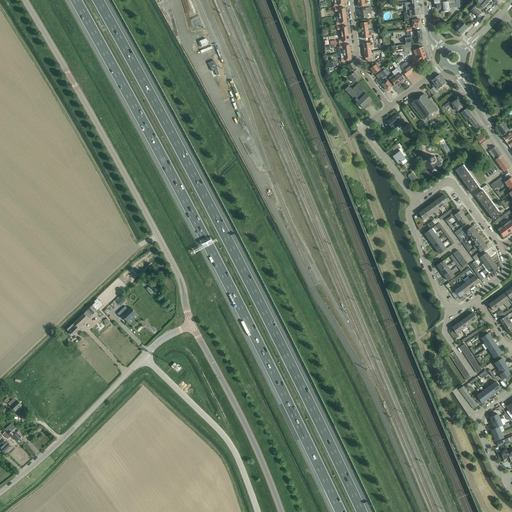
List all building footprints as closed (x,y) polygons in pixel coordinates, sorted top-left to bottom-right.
[(394,0),(395,2),(395,6),(398,6),(398,7),(405,6),(406,10),(409,9),(409,10),(418,8),(417,0),(394,0)] [(433,0),(434,4),(437,4),(437,9),(443,9),(443,11),(449,11),(449,8),(459,7),(458,0),(433,0)] [(481,13),(474,6),(472,8),(471,6),(469,8),(477,17),(481,13)] [(360,18),(365,18),(368,17),(367,13),(372,13),(371,7),(365,8),(365,11),(359,11),(360,18)] [(338,9),(338,8),(334,8),(335,12),(338,11),(339,16),(346,15),(345,8),(338,9)] [(409,9),(406,10),(406,12),(408,12),(408,16),(414,16),(419,15),(418,8),(409,10),(409,9)] [(337,26),(340,25),(340,24),(347,23),(346,15),(339,16),(336,17),(337,22),(336,22),(337,26)] [(410,20),(406,21),(406,24),(412,23),(412,24),(411,24),(411,26),(412,27),(416,27),(421,26),(420,19),(415,20),(410,20)] [(461,34),(467,27),(461,21),(454,28),(461,34)] [(362,31),(368,30),(367,27),(370,27),(369,22),(361,23),(362,31)] [(340,30),(341,35),(348,34),(347,26),(340,27),(340,26),(337,27),(337,30),(340,30)] [(368,33),(368,30),(362,31),(363,39),(371,37),(370,32),(368,33)] [(421,31),(413,32),(414,37),(410,38),(411,43),(422,41),(421,31)] [(339,44),(342,43),(342,42),(349,41),(348,34),(341,35),(342,40),(338,40),(339,44)] [(206,38),(198,42),(201,47),(208,44),(206,38)] [(364,52),(370,51),(370,48),(372,48),(372,42),(363,43),(364,52)] [(343,45),(343,44),(339,45),(340,49),(343,48),(343,53),(350,52),(349,45),(343,45)] [(401,65),(398,67),(402,72),(406,77),(417,69),(419,67),(418,65),(421,63),(426,61),(429,60),(427,61),(422,47),(424,47),(424,46),(422,47),(419,48),(416,49),(416,50),(413,51),(415,56),(410,60),(408,62),(406,63),(405,62),(405,63),(401,65)] [(341,62),(345,62),(345,60),(351,59),(350,52),(343,53),(344,58),(341,58),(341,62)] [(214,61),(208,63),(212,71),(217,69),(214,61)] [(380,69),(377,64),(375,65),(374,66),(370,68),(374,74),(379,70),(381,72),(384,69),(385,70),(387,68),(385,65),(380,69)] [(346,69),(345,67),(343,69),(345,71),(344,71),(347,74),(343,77),(345,80),(349,77),(353,83),(359,78),(355,72),(353,74),(351,71),(349,72),(347,69),(346,69)] [(392,72),(394,74),(400,83),(403,81),(402,80),(404,78),(400,73),(402,72),(398,67),(392,72)] [(384,75),(381,72),(376,76),(378,79),(381,77),(385,82),(382,84),(387,91),(392,87),(383,75),(384,75)] [(437,76),(431,80),(434,84),(432,85),(433,87),(436,91),(443,85),(446,83),(439,75),(437,76)] [(391,76),(389,78),(390,79),(391,81),(392,82),(395,86),(397,84),(398,85),(400,83),(396,77),(393,79),(391,76)] [(367,92),(358,83),(352,90),(348,86),(344,90),(357,103),(355,104),(358,107),(360,105),(363,108),(372,99),(366,94),(367,92)] [(429,119),(433,117),(431,114),(436,110),(424,93),(411,103),(423,120),(428,117),(429,119)] [(457,111),(460,109),(464,106),(458,97),(450,102),(457,111)] [(443,109),(450,104),(447,101),(441,106),(443,109)] [(478,123),(466,108),(460,113),(467,122),(469,121),(470,123),(473,127),(478,123)] [(400,117),(397,114),(394,117),(387,122),(393,130),(397,126),(395,124),(398,122),(396,120),(398,119),(400,121),(404,127),(406,126),(400,117)] [(508,129),(503,122),(495,127),(502,136),(509,131),(509,132),(511,129),(511,126),(508,129)] [(506,142),(511,138),(511,129),(509,132),(510,132),(509,133),(510,133),(509,134),(508,133),(507,134),(507,135),(503,138),(506,142)] [(480,143),(486,138),(484,135),(478,140),(480,143)] [(403,164),(407,162),(405,159),(405,158),(398,149),(400,148),(397,145),(392,149),(395,152),(391,154),(398,164),(400,162),(400,163),(401,162),(403,164)] [(502,155),(495,146),(489,151),(488,152),(491,154),(493,158),(495,156),(497,158),(495,160),(504,172),(510,167),(502,155)] [(437,160),(437,159),(437,158),(436,157),(435,156),(434,156),(434,155),(433,155),(432,155),(431,155),(430,156),(429,156),(429,157),(428,157),(428,158),(427,159),(421,163),(426,171),(429,172),(433,170),(434,172),(436,171),(435,169),(442,164),(438,159),(437,160)] [(459,176),(466,170),(462,165),(464,164),(463,164),(455,170),(459,176)] [(463,181),(470,176),(466,170),(459,176),(463,181)] [(412,172),(407,176),(410,179),(410,178),(412,180),(411,180),(413,184),(418,180),(412,172)] [(467,187),(474,181),(470,176),(463,181),(467,187)] [(478,187),(474,181),(467,187),(471,192),(479,186),(478,187)] [(487,196),(482,190),(475,195),(475,196),(479,202),(487,196)] [(444,205),(445,204),(449,201),(444,195),(439,198),(444,205)] [(484,208),(491,202),(487,196),(479,202),(484,208)] [(439,209),(444,205),(439,198),(434,202),(439,209)] [(433,212),(439,209),(434,202),(429,206),(433,212)] [(488,213),(495,208),(491,202),(484,208),(488,213)] [(428,216),(433,212),(429,206),(424,209),(428,216)] [(497,211),(495,208),(488,213),(492,219),(493,220),(500,214),(501,214),(502,214),(501,213),(504,211),(502,209),(501,210),(500,209),(497,211)] [(423,220),(427,217),(428,216),(424,209),(419,213),(423,220)] [(458,221),(465,216),(460,210),(454,215),(452,217),(454,219),(456,218),(458,221)] [(463,227),(465,225),(469,222),(465,216),(458,221),(463,227)] [(508,234),(511,230),(507,223),(502,226),(508,234)] [(476,232),(472,227),(472,226),(467,231),(465,229),(462,231),(456,235),(458,238),(464,234),(463,233),(465,232),(468,235),(466,236),(467,238),(476,232)] [(503,237),(508,234),(502,226),(497,230),(503,237)] [(428,239),(435,234),(431,229),(425,234),(428,239)] [(472,242),(479,236),(476,232),(467,238),(469,237),(472,242)] [(432,244),(439,239),(435,234),(428,239),(432,244)] [(483,242),(479,236),(472,242),(475,245),(473,246),(475,248),(476,247),(483,242)] [(436,249),(442,244),(439,239),(432,244),(436,249)] [(476,247),(475,248),(476,250),(478,249),(480,252),(487,247),(487,246),(487,247),(483,242),(476,247)] [(439,254),(446,249),(443,245),(442,244),(436,249),(439,254)] [(484,263),(490,258),(486,253),(480,258),(484,263)] [(486,269),(494,263),(490,258),(484,263),(481,264),(485,269),(486,269)] [(440,271),(447,266),(443,261),(437,266),(440,271)] [(491,273),(498,268),(494,263),(486,269),(487,271),(489,270),(491,273)] [(444,275),(451,271),(447,266),(440,271),(444,275)] [(448,281),(452,278),(454,276),(451,271),(444,275),(448,281)] [(475,286),(480,282),(475,275),(470,279),(475,286)] [(470,289),(475,286),(470,279),(465,283),(470,289)] [(465,293),(470,289),(465,283),(460,286),(465,293)] [(460,297),(465,293),(460,286),(455,290),(460,297)] [(503,303),(508,300),(504,293),(498,297),(503,303)] [(498,307),(503,303),(498,297),(493,300),(498,307)] [(493,311),(498,307),(493,300),(488,304),(493,311)] [(88,310),(84,314),(88,319),(93,314),(93,315),(97,311),(92,305),(88,310)] [(125,306),(117,314),(121,318),(122,317),(128,322),(137,314),(131,307),(128,310),(125,306)] [(472,323),(473,322),(477,319),(472,312),(467,316),(472,323)] [(72,336),(79,329),(78,328),(88,319),(84,314),(67,330),(69,332),(72,336)] [(503,324),(510,320),(507,315),(500,320),(503,324)] [(467,326),(472,323),(467,316),(462,320),(467,326)] [(462,330),(467,327),(467,326),(462,320),(457,324),(462,330)] [(506,329),(511,324),(511,323),(510,320),(503,324),(506,329)] [(456,338),(459,336),(458,335),(457,334),(462,330),(457,324),(452,327),(454,330),(451,332),(456,338)] [(485,343),(492,338),(488,333),(481,338),(485,343)] [(488,348),(495,343),(492,338),(485,343),(488,348)] [(491,353),(498,348),(495,343),(488,348),(491,353)] [(495,358),(498,356),(502,353),(498,348),(491,353),(495,358)] [(498,368),(505,363),(502,358),(494,363),(498,368)] [(500,374),(507,370),(508,368),(505,363),(498,368),(501,373),(499,374),(500,374)] [(503,379),(510,375),(507,370),(500,374),(503,379)] [(496,392),(501,388),(496,382),(491,385),(496,392)] [(491,396),(496,392),(491,385),(486,389),(491,396)] [(486,399),(491,396),(486,389),(481,392),(486,399)] [(481,403),(486,399),(481,392),(476,396),(481,403)] [(15,411),(22,405),(15,397),(12,400),(8,403),(15,411)] [(492,423),(500,419),(498,414),(490,417),(492,423)] [(494,428),(502,425),(500,419),(492,423),(494,428)] [(16,433),(13,430),(16,426),(12,423),(5,429),(9,433),(17,441),(21,437),(16,432),(16,433)] [(493,436),(501,432),(499,427),(502,425),(494,428),(491,430),(493,436)] [(495,441),(500,439),(503,438),(501,432),(493,436),(495,441)] [(1,443),(0,443),(0,447),(5,454),(12,447),(9,443),(7,441),(3,445),(1,443)] [(504,460),(507,459),(506,458),(509,457),(506,450),(500,452),(504,460)] [(25,463),(30,453),(26,451),(21,460),(25,463)]
